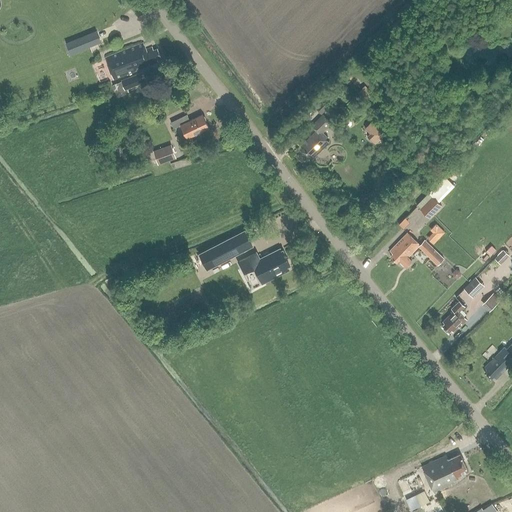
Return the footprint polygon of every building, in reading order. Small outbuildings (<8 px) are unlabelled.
[(70,56),(101,43),(96,31),(65,44),(70,56)] [(161,58),(157,49),(153,50),(152,47),(146,50),(143,43),(105,58),(113,80),(158,63),(157,60),(161,58)] [(370,62),(360,71),(370,82),(380,72),(370,62)] [(97,71),(100,80),(107,78),(104,68),(97,71)] [(143,72),(121,81),(124,90),(147,81),(143,72)] [(349,82),(347,83),(357,93),(358,91),(349,82)] [(366,86),(358,93),(366,102),(374,94),(366,86)] [(324,99),(316,108),(323,114),(331,106),(324,99)] [(202,115),(189,121),(187,115),(185,115),(185,116),(170,123),(173,129),(180,125),(187,139),(209,128),(205,121),(206,120),(204,117),(203,116),(202,115)] [(329,143),(325,139),(328,136),(323,131),(330,123),(323,115),(311,126),(316,131),(302,145),(304,148),(302,150),(308,157),(311,155),(314,158),(329,143)] [(380,129),(372,136),(370,139),(375,145),(386,134),(380,129)] [(119,160),(113,146),(107,149),(114,163),(111,164),(114,171),(123,166),(120,159),(119,160)] [(170,146),(154,152),(158,163),(175,157),(170,146)] [(445,177),(441,180),(417,205),(430,219),(443,206),(438,202),(454,186),(445,177)] [(434,245),(445,232),(436,224),(430,230),(433,233),(427,239),(434,245)] [(208,271),(253,248),(244,232),(199,255),(208,271)] [(399,261),(404,266),(406,267),(407,266),(409,266),(411,263),(411,262),(412,261),(408,257),(419,245),(407,233),(390,251),(392,254),(390,256),(397,263),(399,261)] [(418,247),(438,266),(444,259),(425,240),(418,247)] [(486,252),(491,256),(496,250),(492,246),(486,252)] [(504,250),(496,259),(502,264),(510,256),(504,250)] [(279,251),(261,260),(256,252),(237,262),(244,273),(254,267),(261,283),(276,275),(287,269),(285,266),(288,264),(282,253),(281,253),(279,251)] [(473,298),(485,286),(475,277),(464,289),(473,298)] [(481,302),(488,310),(502,298),(494,290),(481,302)] [(459,301),(459,302),(451,309),(452,310),(451,312),(452,313),(443,322),(444,324),(442,326),(448,333),(451,330),(452,332),(458,327),(459,328),(467,320),(459,312),(465,306),(459,301)] [(163,323),(157,326),(163,335),(170,330),(167,326),(164,322),(163,323)] [(510,363),(511,360),(511,342),(506,349),(504,348),(484,368),(487,371),(484,373),(491,379),(493,377),(496,379),(511,364),(510,363)] [(454,481),(459,478),(458,476),(468,471),(460,454),(448,460),(446,456),(422,467),(433,492),(455,482),(454,481)] [(424,491),(416,495),(420,506),(429,502),(424,491)]
